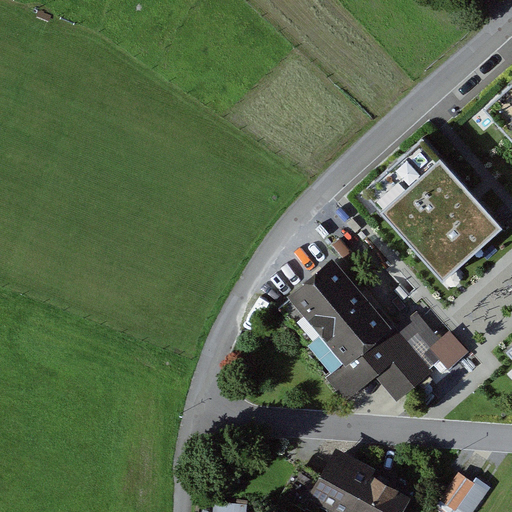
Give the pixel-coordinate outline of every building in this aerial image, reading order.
[(511,73),(476,104),(511,144),(511,73)] [(476,192),(421,130),(355,188),(438,282),(505,224),(476,192)] [(427,363),(331,255),(275,305),(352,392),(377,370),(395,390),(427,363)] [(421,297),(400,317),(449,368),(471,347),(421,297)] [(405,511),(416,495),(337,447),(324,467),(307,457),(283,496),(309,511),(315,511),(322,501),(339,511),(405,511)] [(468,476),(459,470),(441,497),(463,511),(475,511),(490,491),(468,476)] [(245,511),(247,500),(216,498),(214,511),(245,511)]
